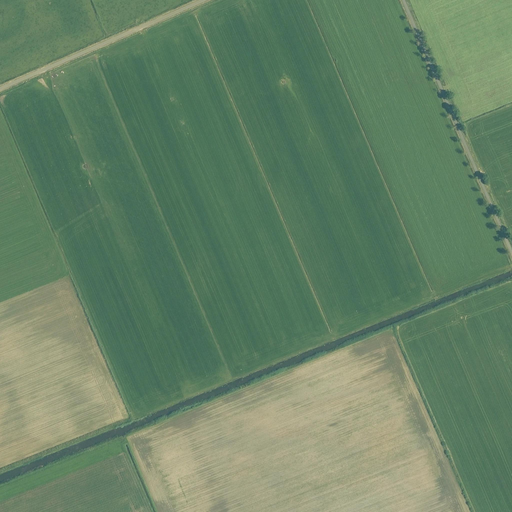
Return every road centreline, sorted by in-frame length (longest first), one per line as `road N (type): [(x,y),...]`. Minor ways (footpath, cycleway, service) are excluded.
road 1 (unclassified): [(511,247),(404,0)]
road 2 (unclassified): [(0,89),(205,0)]
